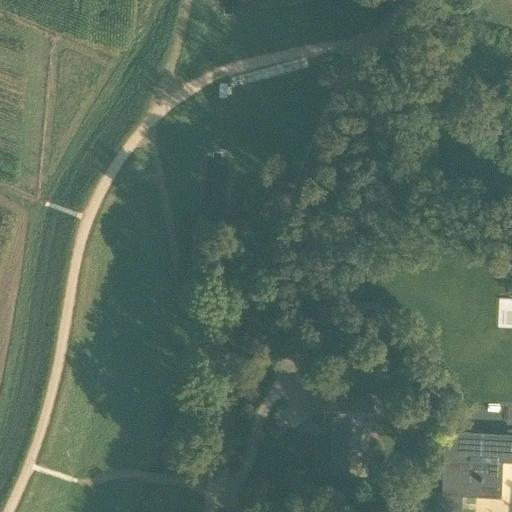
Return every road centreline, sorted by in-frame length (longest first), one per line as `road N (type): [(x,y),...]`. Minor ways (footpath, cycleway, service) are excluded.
road 1 (track): [(122,475),(212,491),(254,318),(308,175),(415,0)]
road 2 (track): [(153,113),(193,82),(241,64),(402,21)]
road 3 (track): [(80,220),(27,466)]
road 4 (track): [(188,0),(153,113),(80,220)]
